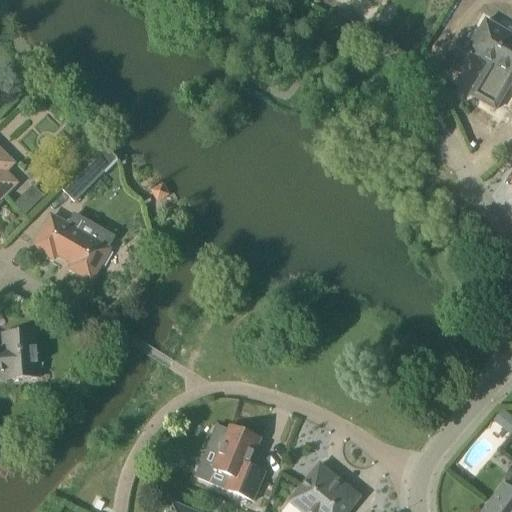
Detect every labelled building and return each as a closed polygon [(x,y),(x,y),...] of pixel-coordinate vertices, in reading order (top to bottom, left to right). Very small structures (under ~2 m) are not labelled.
[(489,65),(471,96),(496,111),(511,83),(511,31),(510,30),(507,34),(486,22),(468,52),(489,65)] [(74,204),(105,174),(117,161),(104,148),(92,161),(61,190),(74,204)] [(0,151),(0,201),(17,185),(5,173),(13,165),(0,151)] [(37,205),(20,200),(15,205),(26,216),(37,205)] [(73,265),(71,268),(70,270),(91,282),(101,265),(105,268),(113,254),(109,252),(109,251),(80,234),(86,222),(75,216),(68,227),(51,217),(33,249),(54,261),(57,256),(73,265)] [(3,335),(4,350),(0,350),(0,376),(6,376),(7,382),(40,379),(39,377),(44,365),(38,363),(36,332),(3,335)] [(501,411),(492,421),(498,426),(507,416),(501,411)] [(198,480),(254,503),(265,475),(249,468),(260,440),(231,428),(214,470),(204,466),(198,480)] [(349,511),(361,499),(338,480),(320,465),(289,503),(299,511),(349,511)] [(511,511),(511,492),(504,486),(484,511),(511,511)] [(105,511),(108,506),(99,502),(93,511),(105,511)]
